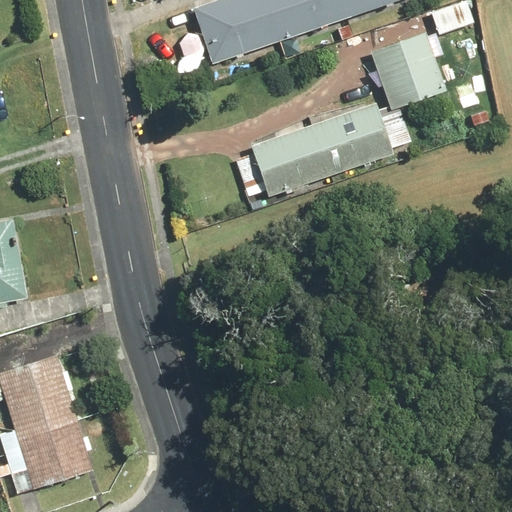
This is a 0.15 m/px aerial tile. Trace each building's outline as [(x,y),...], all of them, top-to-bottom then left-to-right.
[(221,0),(193,10),(212,66),(406,0),(221,0)] [(468,0),(464,0),(427,11),(434,35),(475,23),(468,0)] [(423,33),(368,52),(389,111),(443,91),(423,33)] [(392,154),(375,103),(248,144),(251,153),(235,158),(248,196),(264,190),(266,195),(392,154)] [(0,300),(31,294),(18,235),(14,236),(10,218),(0,219),(0,300)] [(0,392),(2,392),(12,431),(0,434),(0,446),(13,495),(91,475),(59,354),(0,369),(0,392)]
